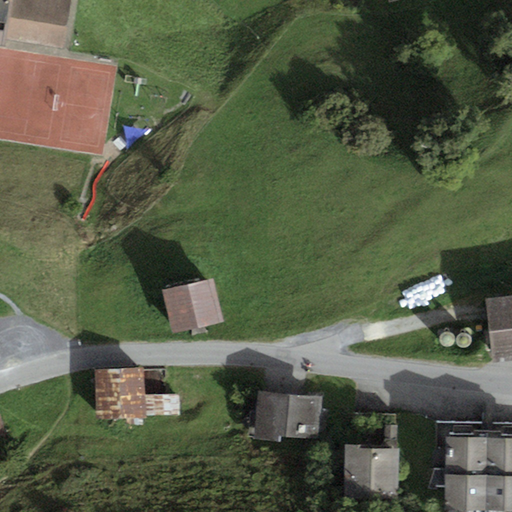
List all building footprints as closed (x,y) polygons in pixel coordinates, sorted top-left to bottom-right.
[(0,0),(0,24),(5,25),(3,38),(65,48),(72,0),(0,0)] [(212,280),(164,290),(173,331),(222,320),(212,280)] [(511,297),(487,301),(494,362),(511,359),(511,297)] [(440,344),(443,347),(447,348),(451,346),(454,343),(455,339),(453,335),(450,332),(446,332),(442,333),(439,336),(438,340),(440,344)] [(458,345),(461,348),(466,349),(470,347),(472,344),(473,340),(471,336),(468,333),(464,333),(460,334),(458,337),(457,341),(458,345)] [(143,369),(94,370),(95,423),(145,422),(145,415),(180,414),(179,395),(144,396),(143,369)] [(324,398),(261,391),(256,435),(319,442),(324,398)] [(0,449),(10,446),(0,412),(0,449)] [(398,414),(345,414),(341,454),(345,497),(397,497),(398,414)] [(483,423),(436,423),(436,450),(445,450),(445,511),(511,511),(511,423),(492,423),(492,432),(482,432),(483,423)]
